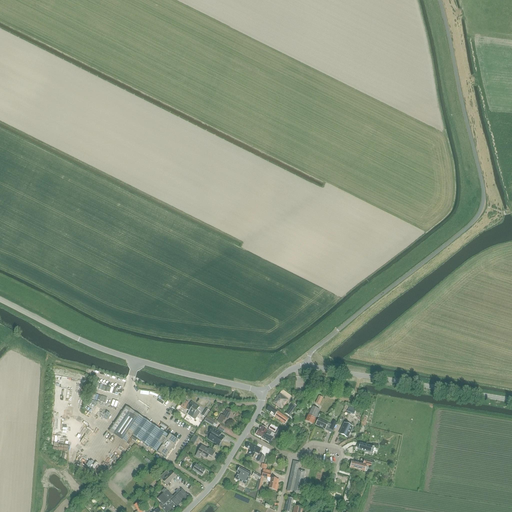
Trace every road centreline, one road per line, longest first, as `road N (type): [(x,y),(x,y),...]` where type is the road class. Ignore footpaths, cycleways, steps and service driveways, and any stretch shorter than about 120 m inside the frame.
road 1 (unclassified): [(304,364),(481,209),(440,0)]
road 2 (tertiary): [(265,392),(106,350),(0,299)]
road 3 (tertiary): [(511,401),(304,364)]
